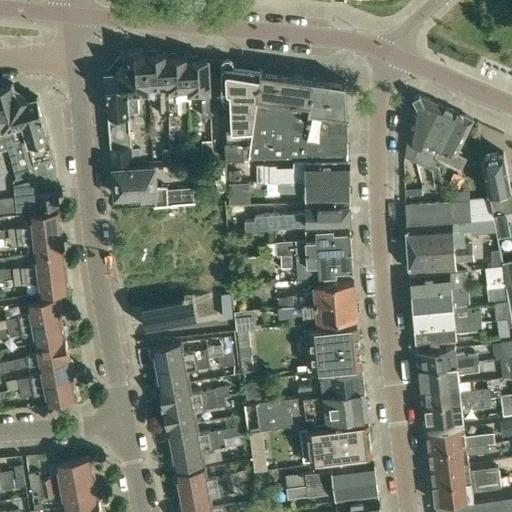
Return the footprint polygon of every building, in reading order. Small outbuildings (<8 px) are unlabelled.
[(145,50),(123,51),(124,60),(120,64),(125,69),(128,112),(138,111),(137,92),(147,92),(147,87),(145,51),(145,50)] [(168,113),(165,54),(165,52),(155,53),(155,50),(145,51),(147,87),(158,86),(160,114),(168,113)] [(176,53),(165,54),(168,113),(177,113),(176,93),(187,92),(187,88),(187,56),(187,55),(176,56),(176,53)] [(202,116),(211,115),(208,59),(197,59),(197,56),(187,56),(187,88),(187,92),(201,92),(202,116)] [(140,160),(140,148),(130,149),(128,112),(125,69),(120,64),(115,71),(105,71),(109,134),(110,147),(111,162),(140,160)] [(259,70),(259,71),(248,159),(347,157),(347,141),(326,141),(304,138),(313,77),(259,70)] [(232,160),(248,159),(259,71),(258,71),(253,74),(240,75),(240,73),(239,73),(239,72),(238,71),(236,71),(235,71),(234,71),(233,72),(232,72),(232,73),(231,74),(231,75),(232,87),(229,87),(231,116),(232,160)] [(326,141),(347,141),(346,114),(346,82),(313,77),(304,138),(326,141)] [(0,85),(0,118),(2,124),(11,160),(17,179),(29,175),(31,177),(35,176),(31,162),(33,162),(27,142),(17,102),(21,95),(15,91),(13,82),(0,85)] [(54,157),(37,96),(27,99),(21,95),(17,102),(27,142),(33,162),(31,162),(35,176),(31,177),(31,178),(25,181),(14,184),(17,210),(59,205),(54,157)] [(405,155),(414,159),(422,142),(423,143),(439,104),(420,95),(413,98),(405,155)] [(455,111),(439,104),(423,143),(422,142),(414,159),(432,168),(435,187),(443,185),(439,166),(435,164),(438,158),(435,157),(455,111)] [(455,152),(471,119),(455,111),(435,157),(438,158),(450,164),(460,169),(466,158),(455,152)] [(225,160),(232,160),(231,116),(223,116),(225,160)] [(211,141),(202,141),(203,162),(212,161),(211,141)] [(171,160),(170,147),(161,148),(163,161),(171,160)] [(489,197),(492,218),(494,228),(496,228),(497,237),(508,235),(502,201),(501,201),(501,199),(511,197),(509,187),(503,152),(482,155),(489,197)] [(277,181),(348,180),(347,161),(293,162),(293,167),(275,167),(275,164),(256,164),(257,182),(277,181)] [(155,186),(154,165),(114,167),(114,170),(112,171),(113,180),(115,181),(116,195),(142,194),(142,197),(155,197),(156,205),(183,203),(194,202),(193,187),(166,189),(166,185),(155,186)] [(348,200),(348,180),(277,181),(277,192),(305,191),(305,201),(348,200)] [(249,182),(228,182),(228,183),(229,183),(229,203),(250,203),(249,182)] [(0,211),(16,210),(13,193),(4,194),(5,200),(0,200),(0,211)] [(470,220),(492,218),(489,197),(469,200),(405,203),(406,224),(470,220)] [(350,223),(348,204),(305,205),(305,212),(301,211),(254,214),(255,219),(245,220),(245,229),(306,225),(306,223),(335,222),(335,223),(350,223)] [(61,230),(59,210),(30,213),(31,225),(8,227),(9,236),(61,230)] [(471,229),(470,220),(406,224),(407,240),(453,237),(453,230),(471,229)] [(351,249),(350,229),(332,230),(332,226),(305,228),(305,238),(275,240),(276,254),(281,254),(351,249)] [(64,250),(61,230),(9,236),(10,245),(33,242),(34,253),(64,250)] [(453,244),(453,237),(407,240),(408,255),(472,251),(472,243),(453,244)] [(352,269),(351,249),(281,254),(282,266),(319,264),(319,275),(335,274),(334,270),(352,269)] [(501,265),(498,249),(491,250),(492,266),(501,265)] [(505,286),(511,284),(511,255),(500,258),(499,249),(498,249),(501,265),(504,282),(505,286)] [(14,276),(66,270),(64,250),(34,253),(36,265),(13,267),(14,276)] [(408,255),(409,270),(455,267),(455,260),(473,259),(472,251),(408,255)] [(501,265),(492,266),(485,267),(487,284),(504,282),(501,265)] [(0,268),(0,276),(11,276),(10,267),(0,268)] [(68,290),(66,270),(14,276),(15,284),(38,282),(39,293),(68,290)] [(411,292),(468,286),(467,279),(467,270),(449,271),(409,275),(411,292)] [(355,298),(353,281),(333,283),(333,281),(313,283),(314,292),(286,294),(287,306),(355,298)] [(504,282),(487,284),(489,301),(496,301),(507,299),(505,286),(504,282)] [(469,303),(468,286),(411,292),(413,308),(452,305),(469,303)] [(229,292),(221,293),(223,305),(231,304),(229,292)] [(6,327),(9,327),(61,317),(59,309),(63,306),(61,298),(57,297),(57,296),(27,301),(29,311),(18,313),(18,316),(7,318),(4,319),(6,327)] [(357,318),(355,298),(287,306),(288,316),(318,313),(319,321),(357,318)] [(184,299),(143,305),(147,327),(188,321),(184,299)] [(507,299),(496,301),(498,317),(511,316),(507,299)] [(479,310),(470,311),(469,303),(452,305),(413,308),(414,325),(480,319),(479,310)] [(231,304),(223,305),(225,317),(233,315),(231,304)] [(234,311),(237,330),(248,328),(256,328),(253,308),(234,311)] [(511,316),(498,317),(499,318),(496,319),(499,336),(509,335),(507,320),(511,319),(511,316)] [(61,317),(9,327),(10,335),(22,333),(22,335),(33,333),(35,343),(65,337),(65,336),(68,333),(66,326),(62,324),(61,317)] [(481,328),(480,319),(414,325),(416,342),(416,343),(456,339),(455,331),(481,328)] [(248,328),(237,330),(242,372),(254,370),(248,328)] [(308,372),(361,367),(358,328),(305,333),(308,372)] [(221,336),(223,355),(233,353),(231,335),(221,336)] [(26,357),(15,359),(16,367),(39,363),(68,357),(65,337),(35,343),(36,352),(25,354),(26,357)] [(503,359),(508,358),(511,356),(511,340),(511,339),(500,341),(503,359)] [(153,357),(156,359),(158,368),(209,359),(208,350),(185,354),(182,342),(154,347),(152,351),(153,357)] [(454,346),(416,350),(418,368),(477,361),(476,353),(455,355),(454,346)] [(233,353),(223,355),(218,355),(219,365),(234,363),(233,353)] [(30,376),(18,378),(20,387),(72,377),(71,369),(74,366),(72,358),(68,357),(39,363),(41,372),(29,374),(30,376)] [(15,359),(0,361),(0,369),(16,367),(15,359)] [(211,368),(209,359),(158,368),(159,375),(156,377),(158,386),(161,387),(161,388),(190,383),(188,372),(211,368)] [(478,369),(477,361),(418,368),(420,385),(459,380),(458,372),(478,369)] [(298,396),(364,389),(362,371),(322,375),(322,384),(297,386),(298,396)] [(72,377),(20,387),(21,396),(33,393),(33,396),(45,394),(47,403),(76,397),(80,393),(78,386),(73,384),(72,377)] [(18,378),(6,381),(8,389),(20,387),(18,378)] [(243,382),(246,402),(262,400),(260,380),(243,382)] [(460,391),(459,380),(420,385),(422,403),(489,396),(488,387),(460,391)] [(227,386),(192,392),(190,383),(161,388),(165,408),(225,398),(224,394),(229,393),(227,386)] [(262,400),(246,402),(244,403),(248,431),(249,431),(262,429),(367,416),(364,389),(298,396),(262,400)] [(511,392),(500,394),(503,415),(511,413),(511,392)] [(490,405),(489,396),(422,403),(424,421),(462,416),(461,409),(490,405)] [(226,404),(225,398),(165,408),(168,429),(198,424),(196,412),(218,408),(218,406),(226,404)] [(372,453),(368,425),(368,420),(300,429),(304,461),(372,453)] [(198,424),(168,429),(166,431),(167,437),(170,439),(172,449),(243,436),(241,426),(210,431),(210,430),(199,432),(198,424)] [(463,426),(425,431),(428,448),(486,441),(494,440),(492,430),(464,434),(463,426)] [(267,468),(262,429),(249,431),(255,470),(267,468)] [(244,442),(243,436),(172,449),(173,456),(170,457),(172,464),(174,465),(175,469),(205,463),(203,452),(213,450),(213,448),(244,442)] [(487,450),(486,441),(428,448),(430,465),(468,460),(467,452),(487,450)] [(58,473),(42,476),(44,486),(95,477),(91,456),(56,462),(58,473)] [(286,478),(288,488),(375,476),(373,458),(331,464),(332,472),(286,478)] [(469,468),(468,460),(430,465),(432,483),(509,473),(508,467),(498,468),(497,465),(469,468)] [(16,477),(24,475),(22,464),(14,465),(16,477)] [(176,474),(174,477),(175,483),(178,485),(179,492),(232,483),(230,474),(218,476),(218,473),(207,475),(206,467),(176,472),(176,474)] [(0,480),(13,478),(12,470),(0,471),(0,480)] [(247,471),(237,473),(238,482),(248,481),(247,471)] [(41,473),(29,476),(31,488),(35,488),(44,486),(42,476),(41,473)] [(432,483),(435,501),(473,497),(471,487),(499,484),(500,485),(510,484),(509,473),(432,483)] [(377,495),(375,476),(288,488),(289,498),(335,492),(336,500),(377,495)] [(95,477),(44,486),(45,494),(46,497),(50,497),(62,495),(63,505),(98,498),(95,477)] [(0,480),(0,489),(15,487),(13,478),(0,480)] [(233,492),(232,483),(179,492),(181,502),(179,504),(180,511),(181,511),(187,511),(213,507),(211,496),(233,492)] [(44,486),(35,488),(36,496),(45,494),(44,486)] [(436,511),(511,511),(511,494),(473,500),(435,505),(436,511)] [(101,511),(99,498),(98,498),(63,505),(64,511),(101,511)] [(379,511),(378,498),(336,504),(337,511),(336,511),(379,511)] [(213,507),(187,511),(236,511),(235,503),(213,507)]
